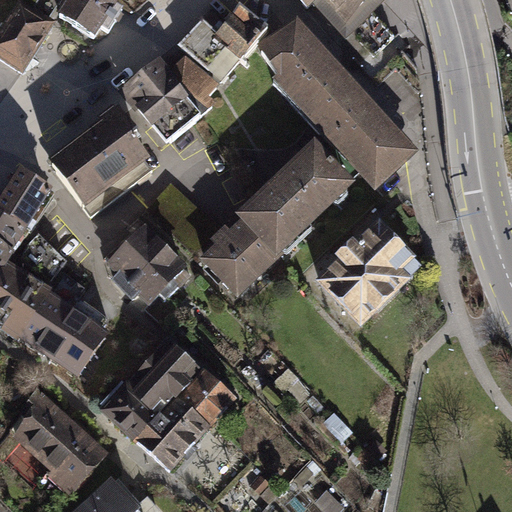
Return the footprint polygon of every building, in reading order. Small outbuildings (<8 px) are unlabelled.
[(78,0),(62,26),(100,50),(111,33),(116,36),(122,28),(139,0),(78,0)] [(354,42),(359,38),(373,53),(391,36),(373,17),(391,1),(389,0),(292,0),(316,24),(327,14),(354,42)] [(24,10),(0,48),(0,67),(28,85),(61,33),(53,28),(24,10)] [(222,87),(241,66),(247,70),(271,39),(238,13),(217,38),(201,24),(180,49),(222,87)] [(419,159),(299,28),(262,56),(277,81),(273,86),(375,197),(419,159)] [(214,103),(223,94),(180,51),(170,61),(163,68),(211,121),(222,112),(214,103)] [(171,156),(208,128),(163,70),(126,98),(171,156)] [(137,140),(120,117),(52,168),(90,219),(152,173),(131,145),(137,140)] [(286,275),(362,201),(321,158),(244,232),(286,275)] [(245,314),(286,275),(244,232),(234,243),(177,184),(147,213),(245,314)] [(3,225),(33,246),(61,207),(31,186),(3,225)] [(3,225),(0,222),(0,293),(33,246),(3,225)] [(150,231),(112,268),(157,314),(195,277),(150,231)] [(431,282),(384,231),(319,290),(366,341),(431,282)] [(63,309),(19,279),(0,307),(0,338),(29,359),(63,309)] [(71,390),(124,314),(81,284),(28,361),(71,390)] [(244,413),(172,349),(107,421),(179,485),(244,413)] [(82,503),(115,465),(45,404),(11,443),(82,503)] [(164,511),(133,472),(82,511),(164,511)]
